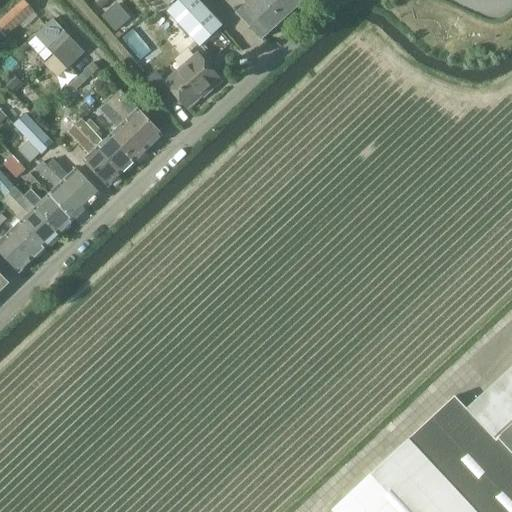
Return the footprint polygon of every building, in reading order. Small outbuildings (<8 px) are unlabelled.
[(168,6),(164,10),(196,46),(219,26),(195,0),(175,0),(168,6)] [(293,9),(284,0),(249,0),(235,13),(260,40),(293,9)] [(284,0),(293,9),(302,0),(284,0)] [(0,20),(0,30),(5,36),(32,11),(22,1),(0,20)] [(52,20),(26,45),(44,63),(53,55),(70,38),(52,20)] [(53,55),(66,69),(83,52),(70,38),(53,55)] [(172,92),(185,107),(218,78),(197,54),(165,83),(155,70),(145,79),(163,100),(172,92)] [(76,92),(99,69),(93,63),(70,86),(76,92)] [(12,92),(21,84),(11,72),(1,81),(12,92)] [(120,90),(107,103),(149,146),(162,134),(120,90)] [(117,127),(110,133),(135,160),(149,146),(107,103),(99,111),(117,127)] [(13,125),(41,155),(53,144),(25,114),(13,125)] [(82,120),(75,125),(121,173),(135,160),(110,133),(102,141),(94,133),(99,129),(90,120),(86,124),(82,120)] [(121,173),(75,125),(67,132),(88,154),(82,160),(107,186),(121,173)] [(26,170),(13,156),(4,165),(17,179),(26,170)] [(43,162),(42,163),(86,208),(99,195),(74,169),(68,175),(53,159),(47,166),(43,162)] [(54,188),(47,194),(72,221),(86,208),(42,163),(35,169),(47,181),(48,180),(54,188)] [(1,200),(20,220),(21,220),(46,246),(58,234),(15,188),(14,189),(0,173),(0,194),(3,198),(1,200)] [(16,187),(15,188),(58,234),(72,221),(47,194),(41,200),(31,190),(24,196),(16,187)] [(21,220),(20,220),(6,233),(31,260),(46,246),(21,220)] [(31,260),(6,233),(0,239),(0,254),(18,273),(31,260)] [(455,398),(333,510),(334,511),(511,511),(511,368),(491,389),(467,411),(455,398)]
